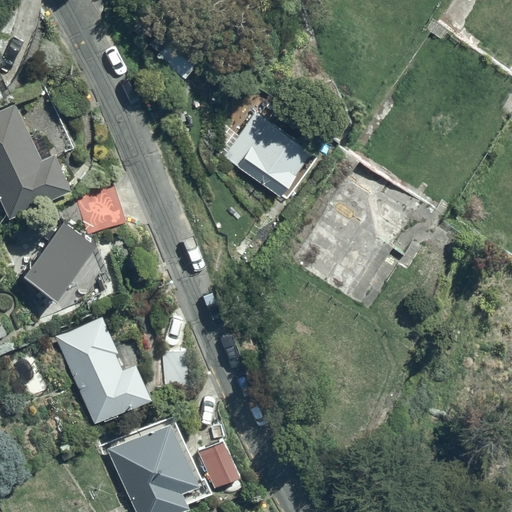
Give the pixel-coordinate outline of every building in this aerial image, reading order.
[(453,31),(449,36),(436,27),(390,93),(387,90),(355,135),(430,187),(461,142),(457,139),(503,73),(480,57),(483,52),(511,71),(511,6),(503,0),(446,0),(434,18),(453,31)] [(365,0),(386,14),(395,0),(365,0)] [(184,77),(199,57),(159,27),(148,42),(160,51),(156,56),(184,77)] [(15,98),(0,105),(0,195),(8,212),(70,183),(53,148),(42,154),(15,98)] [(312,139),(254,102),(222,154),(279,190),(312,139)] [(427,188),(353,144),(287,254),(362,298),(427,188)] [(511,150),(509,156),(506,155),(473,202),(511,224),(511,150)] [(93,418),(101,414),(103,417),(117,410),(116,407),(151,390),(135,356),(121,363),(114,349),(118,347),(101,311),(53,335),(93,418)] [(185,343),(161,349),(163,381),(170,381),(170,384),(188,383),(185,343)] [(167,412),(104,443),(137,511),(160,511),(187,499),(179,484),(198,475),(167,412)] [(222,436),(197,448),(214,484),(239,472),(222,436)]
